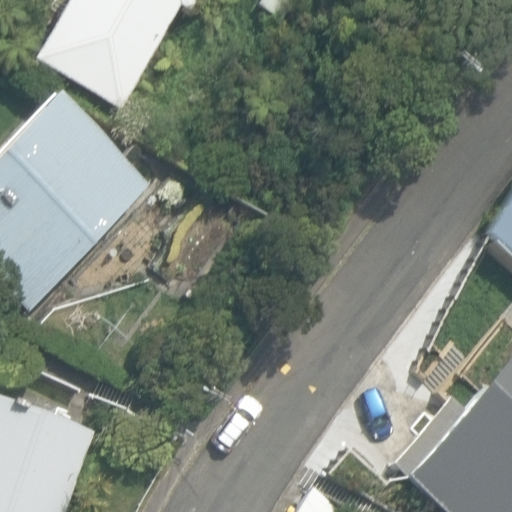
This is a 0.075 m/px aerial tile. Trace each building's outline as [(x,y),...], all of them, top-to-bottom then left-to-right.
[(58,0),(23,62),(113,112),(173,7),(186,14),(193,0),(58,0)] [(0,143),(0,293),(21,313),(140,187),(44,97),(0,143)] [(511,193),(485,234),(511,251),(511,193)] [(434,511),(511,511),(511,337),(452,406),(439,395),(379,464),(434,511)] [(0,511),(61,511),(90,433),(0,400),(0,511)] [(295,511),(347,511),(310,488),(295,511)]
